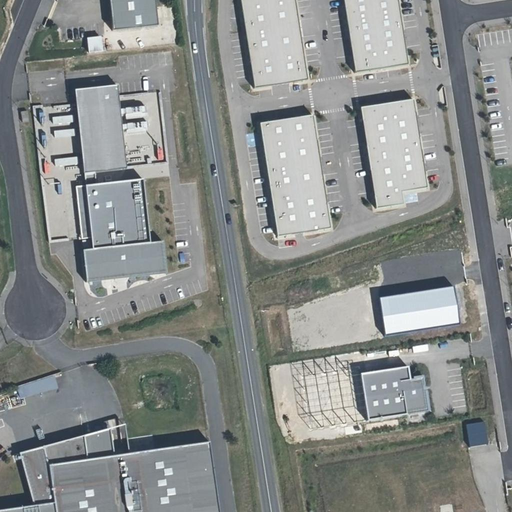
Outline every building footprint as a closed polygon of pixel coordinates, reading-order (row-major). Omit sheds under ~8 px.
[(110,0),(114,31),(159,26),(156,0),(110,0)] [(307,80),(294,0),(240,0),(254,88),(307,80)] [(343,0),(355,74),(408,65),(397,0),(343,0)] [(86,38),(87,54),(101,52),(100,37),(86,38)] [(76,90),(85,173),(97,172),(128,169),(119,85),(76,90)] [(413,100),(360,108),(376,209),(403,205),(401,192),(427,188),(413,100)] [(76,122),(75,115),(54,118),(55,124),(76,122)] [(261,123),(277,236),(329,229),(313,116),(261,123)] [(77,135),(76,129),(56,131),(56,138),(77,135)] [(80,163),(80,158),(57,161),(57,166),(80,163)] [(152,243),(145,179),(98,184),(97,172),(85,173),(87,186),(78,187),(83,239),(92,238),(93,249),(84,250),(88,283),(89,282),(89,281),(167,272),(167,274),(168,274),(165,241),(152,243)] [(368,419),(407,413),(429,410),(424,376),(410,378),(408,365),(361,372),(368,419)] [(29,396),(58,388),(54,374),(26,382),(29,396)] [(77,413),(67,415),(69,426),(79,424),(77,413)] [(483,421),(465,424),(468,446),(487,444),(483,421)] [(221,511),(211,442),(89,459),(86,435),(21,453),(35,506),(56,502),(56,511),(221,511)] [(35,506),(0,511),(56,511),(56,502),(35,506)]
